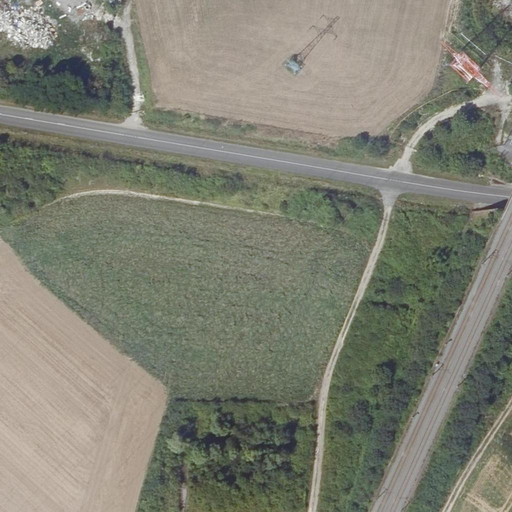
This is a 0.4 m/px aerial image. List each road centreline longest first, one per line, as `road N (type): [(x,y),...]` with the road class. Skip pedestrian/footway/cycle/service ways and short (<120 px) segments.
road 1 (secondary): [(511,197),(0,114)]
road 2 (track): [(396,180),(328,374),(311,511)]
road 3 (track): [(138,137),(126,0)]
road 4 (track): [(447,511),(511,405)]
